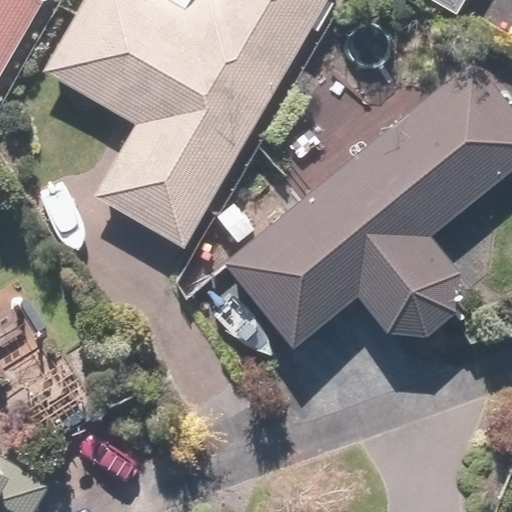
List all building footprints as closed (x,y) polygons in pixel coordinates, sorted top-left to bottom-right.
[(0,0),(0,69),(39,0),(0,0)] [(91,198),(180,249),(323,0),(80,0),(38,74),(132,128),(91,198)] [(421,0),(451,17),(461,0),(421,0)] [(511,117),(468,63),(218,265),(287,350),(352,298),(382,335),(420,339),(449,315),(456,275),(426,238),(511,168),(511,117)] [(0,511),(28,511),(44,486),(0,460),(0,511)]
